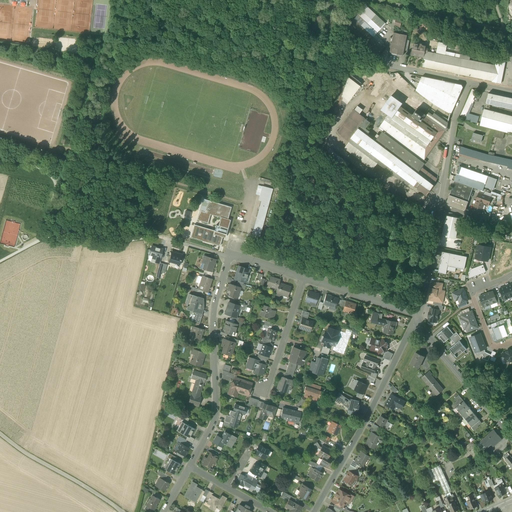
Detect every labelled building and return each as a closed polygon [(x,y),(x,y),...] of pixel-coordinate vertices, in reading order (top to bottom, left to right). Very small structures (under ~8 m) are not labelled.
[(329,11),(333,15),(339,9),(340,9),(344,6),(343,5),(330,0),(319,0),(318,1),(329,11)] [(373,17),(363,8),(358,15),(365,22),(361,26),(372,37),(375,35),(376,33),(380,29),(370,19),(373,17)] [(377,12),(363,8),(373,17),(374,14),(375,14),(377,12)] [(385,24),(375,14),(374,14),(373,17),(370,19),(380,29),(385,24)] [(309,33),(316,34),(317,28),(319,23),(321,17),(314,15),(309,33)] [(358,15),(347,28),(353,34),(361,26),(365,22),(358,15)] [(327,18),(321,17),(319,23),(321,24),(328,26),(326,31),(320,29),(317,28),(316,34),(330,39),(335,21),(332,20),(327,18)] [(395,19),(395,20),(393,19),(391,24),(394,25),(395,25),(395,27),(400,28),(403,19),(397,18),(396,20),(395,19)] [(429,22),(420,22),(420,30),(430,29),(429,22)] [(381,45),(372,37),(361,26),(353,34),(376,55),(385,46),(382,44),(381,45)] [(389,53),(403,55),(404,51),(406,40),(407,35),(403,35),(393,33),(389,53)] [(384,43),(375,35),(372,37),(381,45),(382,44),(384,43)] [(411,55),(424,57),(425,51),(426,46),(413,43),(411,55)] [(446,48),(445,48),(444,55),(455,57),(456,53),(446,52),(446,48)] [(444,55),(440,55),(436,54),(425,51),(424,57),(422,67),(441,70),(444,55)] [(478,62),(470,61),(460,59),(455,57),(444,55),(441,70),(492,81),(495,66),(480,63),(478,62)] [(492,82),(501,84),(505,61),(497,59),(496,64),(495,66),(492,81),(492,82)] [(337,107),(341,109),(345,103),(346,104),(360,86),(359,85),(361,83),(349,73),(337,107)] [(451,114),(455,105),(427,93),(434,79),(422,77),(416,90),(420,94),(434,105),(451,114)] [(445,82),(434,79),(427,93),(455,105),(460,92),(461,92),(461,91),(444,84),(445,82)] [(455,84),(445,82),(444,84),(461,91),(463,87),(462,85),(455,84)] [(404,95),(408,91),(402,86),(398,90),(404,95)] [(472,90),(461,116),(465,117),(473,100),(477,91),(472,90)] [(486,104),(511,109),(511,98),(488,93),(486,104)] [(391,95),(389,98),(401,106),(403,103),(391,95)] [(383,131),(382,132),(425,164),(427,161),(424,160),(425,159),(445,131),(446,130),(425,115),(420,111),(420,110),(418,109),(417,109),(412,115),(401,106),(389,98),(381,110),(388,115),(379,128),(383,131)] [(465,117),(467,113),(473,100),(465,117)] [(358,106),(354,110),(359,114),(363,110),(358,106)] [(511,116),(489,111),(484,109),(483,114),(481,119),(482,119),(480,124),(511,132),(511,116)] [(373,139),(367,135),(358,128),(365,119),(359,114),(354,110),(353,110),(336,132),(349,142),(344,148),(373,170),(378,163),(399,179),(418,193),(420,190),(427,195),(434,185),(375,141),(373,139)] [(433,115),(428,111),(428,112),(425,115),(446,130),(445,131),(446,132),(448,123),(447,122),(445,124),(433,116),(433,115)] [(433,116),(445,124),(447,122),(449,120),(440,115),(435,112),(433,115),(433,116)] [(465,117),(464,120),(477,123),(479,116),(469,114),(467,113),(465,117)] [(371,123),(365,119),(358,128),(367,135),(370,132),(366,129),(371,123)] [(493,136),(503,139),(505,133),(495,130),(493,136)] [(379,136),(375,141),(434,185),(437,179),(422,167),(425,164),(382,132),(379,136)] [(471,140),(481,142),(483,136),(473,133),(471,140)] [(485,161),(488,155),(461,147),(459,154),(485,161)] [(350,164),(331,150),(325,158),(346,169),(350,164)] [(488,155),(485,161),(509,166),(510,160),(488,155)] [(483,191),(484,187),(486,181),(488,176),(459,166),(456,177),(454,181),(473,187),(483,191)] [(497,180),(492,178),(489,188),(493,190),(497,180)] [(453,185),(449,195),(468,202),(473,187),(454,181),(453,185)] [(260,196),(262,196),(270,198),(272,189),(262,186),(260,196)] [(471,216),(478,219),(484,203),(484,202),(489,204),(491,198),(483,195),(479,193),(471,216)] [(465,211),(468,202),(449,195),(447,202),(449,203),(448,205),(465,211)] [(264,221),(270,198),(262,196),(261,201),(256,219),(258,219),(264,221)] [(412,206),(414,203),(403,197),(401,200),(412,206)] [(214,202),(203,199),(201,206),(203,206),(201,211),(199,211),(197,220),(208,223),(210,215),(220,218),(218,226),(216,225),(214,231),(194,225),(190,238),(202,241),(203,239),(211,241),(210,244),(220,246),(222,237),(224,232),(227,232),(230,220),(228,219),(231,207),(222,204),(221,207),(213,204),(214,202)] [(443,236),(455,238),(459,218),(447,216),(443,236)] [(252,236),(259,238),(264,221),(258,219),(254,233),(253,232),(252,236)] [(487,247),(478,245),(475,259),(488,261),(489,257),(488,256),(488,252),(489,252),(490,251),(491,247),(487,247)] [(154,262),(158,263),(160,258),(161,258),(163,250),(151,246),(149,255),(153,256),(155,256),(154,262)] [(169,261),(180,264),(181,260),(181,259),(182,255),(176,254),(177,253),(172,252),(169,261)] [(467,257),(442,252),(438,273),(446,274),(447,270),(447,266),(456,268),(464,270),(467,257)] [(205,270),(212,272),(216,260),(204,256),(200,268),(204,269),(205,270)] [(470,270),(469,278),(486,272),(483,265),(470,270)] [(244,282),(245,283),(247,275),(248,275),(249,271),(238,267),(236,271),(237,271),(235,279),(238,280),(244,282)] [(198,289),(203,291),(208,293),(212,279),(211,279),(205,277),(202,276),(201,280),(203,280),(202,284),(200,283),(198,289)] [(266,285),(277,289),(279,283),(280,280),(270,277),(269,281),(268,281),(266,285)] [(433,301),(440,302),(441,297),(443,298),(444,292),(441,291),(442,284),(432,282),(431,289),(430,289),(429,295),(430,296),(429,300),(433,301)] [(291,287),(279,283),(277,289),(276,293),(288,297),(291,287)] [(237,299),(238,295),(239,292),(240,292),(240,291),(241,288),(236,286),(229,284),(226,295),(237,299)] [(499,289),(503,300),(509,298),(505,287),(499,289)] [(460,304),(466,302),(468,301),(463,289),(452,293),(454,298),(455,301),(458,300),(460,304)] [(305,301),(315,304),(316,302),(318,295),(308,291),(305,301)] [(490,292),(486,294),(490,305),(497,302),(494,296),(493,292),(490,293),(490,292)] [(484,307),(490,305),(486,294),(483,295),(480,297),(481,301),(484,307)] [(203,298),(192,295),(190,303),(189,306),(188,307),(193,308),(192,311),(196,312),(196,313),(202,314),(204,308),(200,307),(203,298)] [(325,305),(333,308),(335,303),(336,304),(338,299),(326,295),(323,303),(322,306),(325,307),(325,305)] [(343,311),(352,314),(355,305),(346,302),(344,307),(343,311)] [(232,316),(236,317),(237,313),(239,307),(239,306),(238,306),(229,303),(227,308),(225,314),(232,316)] [(260,315),(273,319),(275,312),(269,310),(270,307),(263,305),(260,315)] [(429,321),(437,322),(439,310),(434,309),(431,309),(430,313),(429,313),(428,317),(429,317),(429,321)] [(465,325),(467,332),(478,328),(472,311),(470,312),(463,315),(461,315),(462,318),(460,319),(463,326),(465,325)] [(371,323),(377,324),(378,318),(382,319),(383,315),(373,312),(371,323)] [(196,313),(193,322),(199,324),(202,314),(196,313)] [(299,328),(309,331),(311,327),(312,327),(313,322),(307,320),(302,318),(302,319),(299,328)] [(383,319),(382,319),(378,318),(377,324),(385,326),(386,326),(388,326),(389,321),(386,320),(383,320),(383,319)] [(227,333),(231,334),(231,332),(235,333),(237,325),(237,324),(233,323),(231,322),(231,323),(228,322),(226,321),(223,330),(222,331),(227,333)] [(392,321),(389,321),(388,326),(386,326),(384,333),(393,335),(395,326),(391,325),(392,321)] [(498,326),(503,338),(509,336),(509,334),(506,328),(505,324),(504,324),(498,326)] [(191,339),(201,342),(202,339),(201,338),(204,329),(198,328),(192,326),(190,332),(193,333),(191,339)] [(444,343),(450,338),(454,334),(447,326),(444,329),(437,335),(444,343)] [(503,338),(498,326),(492,328),(493,333),(496,341),(503,338)] [(323,346),(330,348),(332,340),(336,342),(338,336),(339,331),(328,327),(326,332),(325,332),(321,342),(324,343),(323,346)] [(271,340),(274,341),(277,332),(268,329),(265,338),(271,340)] [(456,332),(454,334),(450,338),(455,344),(459,341),(462,339),(456,332)] [(482,339),(480,334),(469,338),(475,352),(484,349),(486,348),(483,342),(483,343),(481,339),(482,339)] [(222,353),(231,356),(235,343),(232,341),(224,339),(221,347),(223,347),(222,353),(221,353),(222,353)] [(377,349),(380,354),(384,352),(387,351),(385,347),(388,345),(386,342),(386,343),(383,339),(379,341),(379,340),(371,339),(370,344),(371,344),(370,349),(375,350),(377,349)] [(467,349),(459,341),(455,344),(449,349),(454,354),(453,355),(457,360),(465,354),(463,352),(467,349)] [(271,347),(262,344),(259,353),(259,354),(268,357),(269,357),(272,347),(271,347)] [(321,352),(327,355),(330,348),(323,346),(321,352)] [(291,356),(289,361),(297,363),(300,364),(302,360),(304,361),(305,360),(303,359),(305,352),(293,348),(290,356),(291,356)] [(192,364),(201,367),(203,360),(202,360),(205,353),(199,351),(193,350),(192,354),(195,355),(192,364)] [(503,357),(505,362),(509,361),(510,362),(511,361),(511,350),(510,351),(510,350),(506,351),(506,352),(502,354),(503,357)] [(385,353),(383,358),(390,361),(393,354),(388,351),(385,353)] [(410,364),(418,369),(424,356),(416,352),(410,364)] [(491,355),(485,352),(484,353),(482,354),(483,356),(482,359),(488,361),(490,357),(491,355)] [(258,354),(257,357),(256,359),(260,361),(266,363),(267,360),(268,357),(259,354),(258,354)] [(372,372),(374,373),(375,373),(379,361),(376,359),(366,355),(361,368),(372,372)] [(252,372),(263,376),(265,368),(259,366),(260,363),(260,361),(256,359),(249,357),(245,367),(246,368),(246,366),(254,368),(253,370),(252,372)] [(327,363),(328,359),(321,357),(320,360),(316,358),(315,362),(312,371),(312,373),(322,376),(324,370),(323,369),(325,362),(327,363)] [(295,369),(297,363),(289,361),(287,367),(295,369)] [(287,367),(285,373),(293,375),(295,369),(287,367)] [(192,392),(200,395),(204,382),(204,383),(207,375),(193,371),(191,378),(194,379),(195,378),(197,379),(196,380),(195,384),(195,383),(195,384),(196,384),(193,392),(192,392)] [(228,376),(229,373),(223,371),(222,375),(223,375),(222,379),(230,381),(231,376),(228,376)] [(421,378),(436,396),(443,390),(436,382),(428,372),(421,378)] [(277,389),(286,392),(287,388),(290,389),(293,381),(291,380),(283,378),(282,378),(282,380),(280,381),(277,389)] [(229,394),(235,396),(237,391),(246,393),(247,389),(250,390),(251,385),(244,382),(245,381),(240,379),(240,381),(236,380),(233,386),(232,386),(229,394)] [(359,392),(362,393),(364,390),(365,390),(367,385),(359,382),(355,390),(359,392)] [(303,397),(316,401),(318,397),(319,397),(319,395),(320,395),(320,394),(320,392),(319,391),(321,387),(308,383),(306,387),(305,387),(304,392),(305,392),(303,397)] [(199,397),(200,395),(192,392),(191,395),(193,396),(190,404),(188,403),(191,404),(191,405),(192,405),(198,407),(201,398),(199,397)] [(348,413),(356,415),(357,412),(358,413),(360,405),(359,405),(360,401),(351,399),(351,401),(339,394),(335,401),(339,404),(340,403),(344,405),(345,404),(349,407),(349,409),(348,413)] [(391,408),(393,410),(394,409),(392,409),(395,404),(399,405),(398,407),(401,409),(405,402),(400,399),(400,398),(391,394),(392,394),(388,401),(388,400),(385,405),(390,408),(389,408),(391,409),(391,408)] [(459,411),(467,405),(468,404),(466,403),(464,401),(461,397),(456,401),(453,404),(456,407),(454,409),(454,410),(456,408),(459,411)] [(248,404),(257,407),(258,401),(250,398),(248,404)] [(259,417),(265,419),(267,415),(273,417),(277,408),(264,404),(264,403),(262,408),(259,417)] [(229,425),(237,427),(241,414),(244,415),(246,408),(235,404),(233,411),(231,410),(229,415),(232,415),(232,417),(230,423),(229,425)] [(470,409),(467,405),(459,411),(462,415),(461,416),(462,416),(463,415),(470,409)] [(288,421),(294,422),(294,421),(299,422),(300,415),(301,412),(297,411),(283,408),(280,418),(288,419),(288,421)] [(300,415),(304,416),(306,410),(298,408),(297,411),(301,412),(300,415)] [(473,413),(470,409),(463,415),(466,419),(473,413)] [(475,415),(473,413),(466,419),(463,421),(466,425),(468,423),(469,423),(476,416),(477,416),(476,414),(475,415)] [(383,427),(384,427),(387,421),(388,420),(381,416),(377,423),(383,427)] [(478,419),(476,416),(469,423),(472,426),(471,427),(474,431),(478,427),(478,426),(475,424),(479,420),(480,420),(479,420),(480,420),(479,418),(478,419)] [(194,429),(186,424),(182,422),(177,431),(187,437),(189,438),(190,437),(194,429)] [(327,431),(336,435),(341,426),(332,422),(327,431)] [(213,442),(221,447),(224,443),(229,446),(231,442),(232,443),(235,437),(225,431),(221,438),(217,435),(213,442)] [(365,444),(377,451),(377,450),(376,450),(374,449),(378,441),(380,442),(382,443),(384,439),(382,438),(377,435),(372,432),(369,436),(370,437),(368,440),(365,444)] [(481,441),(486,448),(491,444),(493,447),(502,439),(496,432),(493,435),(490,433),(487,435),(488,436),(481,441)] [(178,442),(180,443),(184,445),(187,440),(179,436),(176,441),(178,442)] [(472,441),(468,445),(471,449),(472,448),(475,452),(479,450),(472,441)] [(180,447),(177,452),(184,456),(185,456),(187,451),(188,448),(184,445),(180,443),(179,447),(180,447)] [(255,454),(265,459),(268,455),(266,454),(269,450),(259,445),(256,450),(257,450),(256,453),(255,454)] [(321,456),(323,457),(327,459),(328,459),(332,451),(322,446),(317,455),(320,457),(321,456)] [(480,449),(479,450),(475,452),(479,457),(483,454),(480,449)] [(201,463),(209,468),(212,463),(214,464),(218,457),(214,454),(208,451),(210,453),(207,458),(204,457),(201,463)] [(360,465),(364,467),(365,467),(364,466),(367,459),(369,460),(370,460),(371,457),(361,451),(357,458),(355,461),(360,465)] [(331,461),(328,459),(327,459),(323,457),(320,462),(326,465),(328,466),(331,461)] [(170,459),(168,463),(169,464),(166,470),(172,474),(174,475),(180,464),(175,461),(170,458),(170,459)] [(254,474),(261,477),(259,476),(261,472),(263,473),(265,468),(260,465),(260,467),(254,464),(250,471),(254,474)] [(428,471),(429,473),(441,468),(440,465),(428,471)] [(357,469),(356,469),(350,466),(348,470),(349,471),(355,474),(357,469)] [(310,477),(318,481),(323,473),(315,468),(310,477)] [(451,491),(441,468),(429,473),(434,483),(439,481),(445,494),(451,491)] [(346,482),(351,485),(354,480),(356,481),(356,480),(358,476),(359,476),(355,474),(349,471),(344,480),(344,481),(346,482)] [(243,487),(245,484),(247,479),(248,478),(244,476),(240,474),(236,483),(243,487)] [(156,486),(165,491),(169,483),(160,478),(157,482),(158,482),(156,486)] [(253,491),(254,488),(256,484),(251,481),(247,479),(245,484),(250,487),(249,488),(253,491)] [(191,498),(196,501),(202,489),(201,489),(198,487),(197,489),(195,488),(197,484),(192,481),(184,496),(190,499),(191,498)] [(299,491),(300,492),(298,496),(307,500),(309,496),(308,495),(311,489),(302,484),(299,491)] [(504,488),(502,485),(502,484),(495,488),(499,497),(506,493),(504,488)] [(345,508),(346,509),(346,508),(346,507),(345,506),(348,502),(350,504),(354,496),(350,494),(349,495),(347,494),(339,489),(337,493),(336,493),(337,494),(336,495),(335,495),(332,501),(336,504),(340,506),(344,508),(345,508)] [(485,500),(486,502),(493,499),(489,491),(482,494),(483,497),(481,497),(483,501),(485,500)] [(281,497),(287,501),(290,496),(284,492),(281,497)] [(447,504),(453,502),(451,497),(450,496),(451,495),(450,493),(446,494),(448,497),(444,498),(447,505),(448,505),(447,504)] [(467,506),(468,510),(470,509),(470,510),(473,508),(477,507),(477,506),(474,500),(472,495),(472,494),(468,496),(469,500),(466,501),(468,505),(467,506)] [(146,506),(154,510),(157,506),(156,505),(159,500),(152,495),(146,506)] [(209,508),(214,511),(214,510),(216,507),(220,510),(226,498),(222,496),(220,500),(219,500),(218,501),(216,499),(216,498),(212,495),(211,495),(210,498),(209,498),(209,499),(207,503),(211,506),(209,508)] [(437,502),(441,500),(439,496),(433,499),(436,505),(426,509),(427,511),(430,511),(432,511),(440,508),(437,502)] [(289,511),(299,511),(301,510),(300,510),(302,507),(294,502),(294,503),(289,500),(286,504),(292,507),(290,510),(289,511)] [(453,511),(459,510),(455,501),(453,502),(447,504),(448,505),(450,511),(453,511)]
